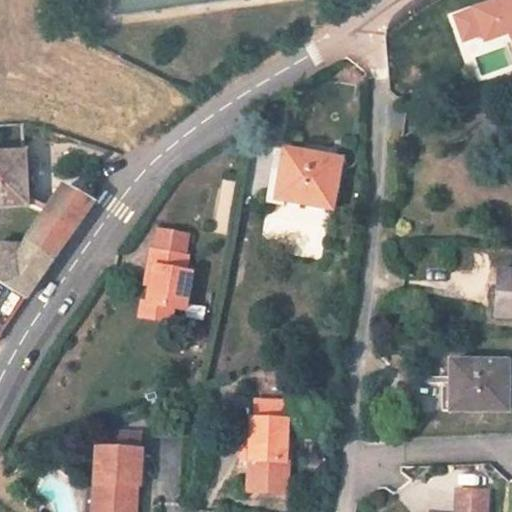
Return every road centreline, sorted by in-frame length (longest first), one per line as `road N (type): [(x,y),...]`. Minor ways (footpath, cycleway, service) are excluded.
road 1 (track): [(359,15),(374,47),(373,182),(345,417),(352,460),(511,451)]
road 2 (unclassified): [(0,371),(54,273),(131,184),(280,63),(376,0)]
